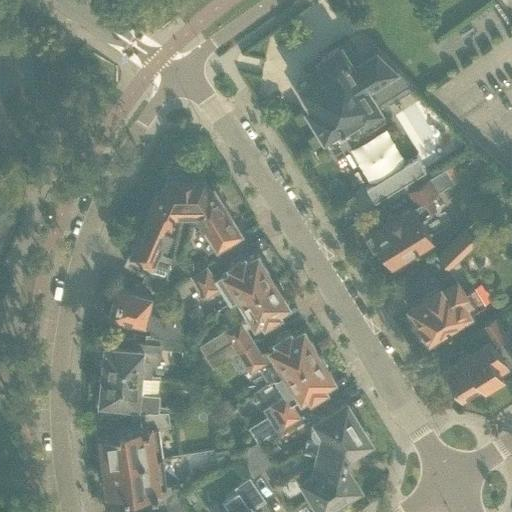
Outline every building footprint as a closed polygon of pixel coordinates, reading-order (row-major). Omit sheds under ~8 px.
[(324,69),(299,85),(312,105),(306,109),(322,135),(323,136),(357,115),(360,120),(378,108),(376,105),(411,83),(391,63),(377,49),(367,55),(358,60),(345,41),(318,58),(324,69)] [(376,200),(429,170),(420,156),(368,186),(376,200)] [(381,178),(403,164),(399,158),(376,172),(381,178)] [(412,208),(365,237),(372,250),(380,245),(391,261),(429,237),(418,220),(439,207),(433,197),(453,185),(443,169),(403,193),(412,208)] [(156,191),(151,202),(174,212),(196,212),(196,211),(195,210),(203,205),(197,194),(210,186),(209,183),(207,184),(201,173),(167,174),(160,189),(159,189),(158,191),(156,191)] [(202,226),(194,230),(206,250),(223,239),(240,229),(223,202),(224,198),(221,192),(216,192),(212,185),(210,186),(197,194),(203,205),(195,210),(196,211),(196,212),(204,225),(202,226)] [(178,214),(151,202),(148,204),(145,210),(146,214),(125,261),(146,270),(141,282),(165,289),(168,276),(165,276),(169,259),(161,255),(172,230),(169,228),(175,214),(178,214)] [(465,227),(436,255),(448,266),(476,239),(486,229),(476,219),(466,228),(465,227)] [(191,275),(190,276),(204,297),(219,288),(229,303),(236,299),(237,300),(273,278),(257,253),(247,259),(244,254),(228,264),(230,268),(214,278),(206,266),(191,275)] [(425,296),(408,306),(429,339),(449,326),(454,323),(456,325),(468,317),(466,315),(484,304),(473,287),(467,291),(457,275),(455,276),(450,269),(434,279),(437,283),(422,292),(425,296)] [(273,278),(237,300),(247,316),(241,320),(246,328),(251,324),(253,327),(261,322),(261,324),(280,312),(278,310),(289,303),(273,278)] [(112,299),(108,313),(128,318),(152,324),(149,334),(186,343),(176,315),(169,313),(147,308),(151,294),(135,290),(115,285),(114,290),(111,291),(110,296),(112,299)] [(478,344),(442,367),(449,379),(451,378),(462,396),(473,389),(472,387),(481,381),(484,386),(501,376),(500,374),(507,369),(493,345),(506,337),(494,317),(470,331),(478,344)] [(213,365),(237,350),(252,341),(240,321),(201,345),(213,365)] [(237,350),(229,355),(238,371),(247,366),(250,371),(260,365),(272,358),(277,365),(265,372),(271,382),(283,375),(318,353),(302,327),(292,333),(290,330),(272,341),(273,343),(258,352),(252,341),(237,350)] [(100,360),(100,366),(102,368),(102,372),(152,376),(153,362),(160,363),(161,344),(162,337),(135,330),(134,342),(133,346),(104,344),(103,358),(100,360)] [(318,353),(283,375),(293,391),(298,399),(300,401),(306,397),(308,399),(326,388),(324,385),(334,378),(326,366),(327,363),(321,355),(319,354),(318,353)] [(99,377),(98,383),(101,385),(100,399),(116,401),(116,410),(116,411),(139,412),(159,412),(168,412),(168,407),(160,406),(159,406),(158,406),(159,394),(150,393),(152,376),(102,372),(102,375),(99,377)] [(286,396),(264,410),(276,430),(298,416),(290,404),(298,399),(293,391),(286,396)] [(306,440),(303,450),(318,454),(349,461),(351,453),(369,441),(366,438),(367,434),(364,428),(360,427),(353,417),(354,413),(351,408),(347,407),(345,403),(312,424),(309,431),(313,436),(318,438),(317,442),(306,440)] [(102,439),(99,442),(100,448),(103,451),(105,464),(162,457),(158,428),(158,427),(169,425),(168,413),(168,412),(159,412),(139,412),(140,425),(118,428),(118,429),(115,430),(115,432),(101,434),(102,439)] [(259,441),(248,448),(260,467),(272,460),(259,441)] [(248,448),(236,455),(249,474),(260,467),(248,448)] [(273,481),(272,486),(286,509),(309,494),(319,510),(357,485),(347,469),(349,461),(318,454),(273,481)] [(151,506),(161,504),(180,502),(178,484),(166,486),(162,457),(105,464),(107,477),(104,481),(105,487),(108,489),(109,494),(124,492),(124,494),(127,493),(127,496),(150,493),(151,506)] [(230,511),(254,511),(249,503),(262,494),(249,475),(233,485),(236,489),(221,499),(230,511)] [(186,511),(180,502),(161,504),(161,511),(186,511)]
